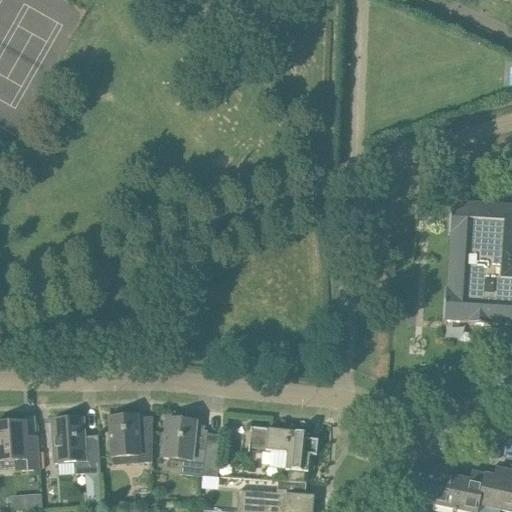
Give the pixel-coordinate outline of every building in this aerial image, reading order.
[(511,208),(451,204),(449,235),(451,236),(447,291),(445,290),(443,322),(468,323),(467,326),(490,327),(490,325),(511,326),(511,208)] [(138,417),(108,419),(110,439),(111,459),(113,459),(139,457),(140,465),(152,464),(152,448),(152,428),(139,429),(138,417)] [(82,420),(42,423),(43,424),(52,423),(54,443),(55,463),(58,462),(59,477),(75,476),(100,474),(100,465),(98,445),(97,445),(98,447),(84,448),(82,420)] [(202,477),(207,437),(206,437),(205,438),(206,438),(205,451),(193,450),(196,423),(167,420),(163,459),(182,461),(180,476),(202,479),(202,477)] [(26,440),(25,424),(0,425),(0,462),(15,462),(15,473),(40,471),(39,458),(38,438),(37,438),(37,439),(26,440)] [(294,433),(250,428),(248,450),(287,454),(285,471),(288,471),(287,483),(303,484),(305,473),(308,473),(309,456),(316,457),(318,441),(305,440),(306,435),(294,433)] [(46,435),(38,436),(40,453),(48,453),(46,435)] [(207,437),(202,477),(217,478),(220,456),(222,437),(207,435),(207,437)] [(432,506),(440,466),(427,463),(425,472),(416,470),(409,501),(432,506)] [(432,506),(454,511),(461,480),(452,478),(454,469),(440,466),(432,506)] [(478,507),(479,507),(500,511),(509,472),(495,469),(494,477),(485,476),(478,507)] [(511,511),(511,472),(509,472),(500,511),(502,511),(511,511)] [(461,480),(454,511),(460,511),(477,511),(479,507),(478,507),(485,476),(471,473),(469,481),(461,480)] [(94,490),(87,498),(87,506),(102,505),(101,490),(94,490)] [(312,511),(314,497),(238,492),(236,511),(312,511)] [(149,498),(136,499),(136,506),(150,505),(149,498)] [(42,511),(42,499),(31,500),(31,511),(42,511)]
